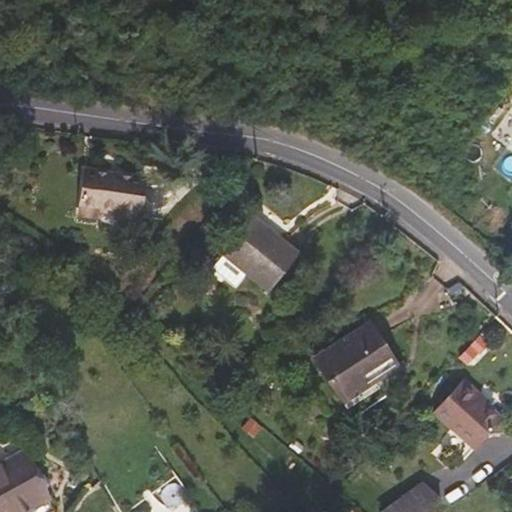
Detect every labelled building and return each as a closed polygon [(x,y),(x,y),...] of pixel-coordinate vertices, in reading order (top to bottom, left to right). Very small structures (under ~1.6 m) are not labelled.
[(140,218),(145,178),(86,169),(78,214),(96,217),(98,208),(117,211),(116,215),(140,218)] [(301,253),(256,216),(223,255),(221,254),(211,266),(236,287),(246,275),(268,293),(301,253)] [(397,367),(370,324),(316,359),(343,402),(397,367)] [(475,449),(502,418),(472,393),(475,390),(464,380),(434,412),(475,449)] [(54,511),(55,511),(23,454),(0,466),(0,511),(22,511),(29,508),(31,511),(54,511)] [(422,483),(382,511),(425,511),(441,501),(422,483)]
